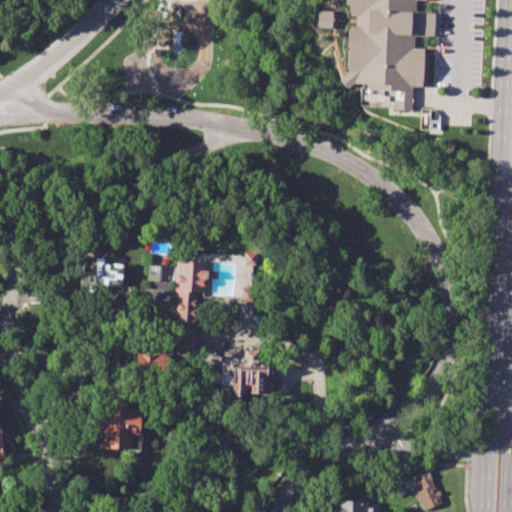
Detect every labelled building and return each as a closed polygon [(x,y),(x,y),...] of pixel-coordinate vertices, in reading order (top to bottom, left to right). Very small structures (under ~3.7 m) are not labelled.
[(349,0),(414,0),(414,12),(433,12),(432,36),(413,35),(413,47),(422,48),(422,53),(427,53),(426,82),(421,82),(421,86),(409,86),(409,110),(394,110),(395,89),(366,88),(366,83),(353,83),(348,88),(339,79),(347,71),(348,26),(355,26),(356,15),(349,15),(349,0)] [(317,10),(331,11),(330,28),(316,27),(317,10)] [(439,110),(419,109),(418,129),(438,130),(439,110)] [(242,252),(254,253),(254,265),(242,264),(242,252)] [(83,261),(95,262),(96,255),(113,257),(112,264),(122,266),(119,290),(80,284),(83,261)] [(173,347),(192,348),(195,295),(203,296),(204,277),(212,278),(215,278),(216,271),(212,271),(204,271),(204,261),(175,259),(173,297),(176,297),(173,347)] [(147,265),(168,266),(168,281),(146,281),(147,265)] [(240,289),(252,289),(252,301),(240,300),(240,289)] [(220,359),(244,359),(244,349),(268,350),(267,377),(273,377),(273,393),(242,393),(242,397),(230,397),(230,385),(220,385),(220,382),(212,382),(212,371),(220,371),(220,359)] [(135,352),(165,351),(165,370),(136,371),(135,352)] [(102,405),(140,406),(139,448),(100,447),(102,405)] [(414,477),(428,470),(442,502),(424,510),(416,492),(420,490),(414,477)] [(332,511),(333,500),(365,501),(365,507),(371,507),(370,511),(332,511)]
